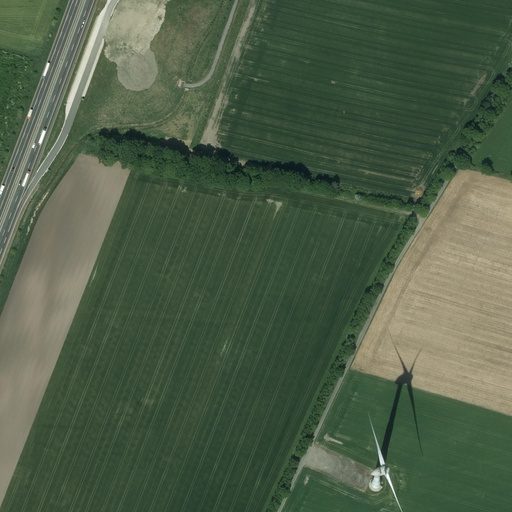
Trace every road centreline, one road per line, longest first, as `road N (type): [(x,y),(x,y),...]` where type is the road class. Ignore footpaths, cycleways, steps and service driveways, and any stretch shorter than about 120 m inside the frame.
road 1 (unclassified): [(511,71),(390,273),(278,511)]
road 2 (motorway): [(0,242),(89,0)]
road 3 (motorway): [(77,0),(0,208)]
road 4 (track): [(422,221),(302,191)]
